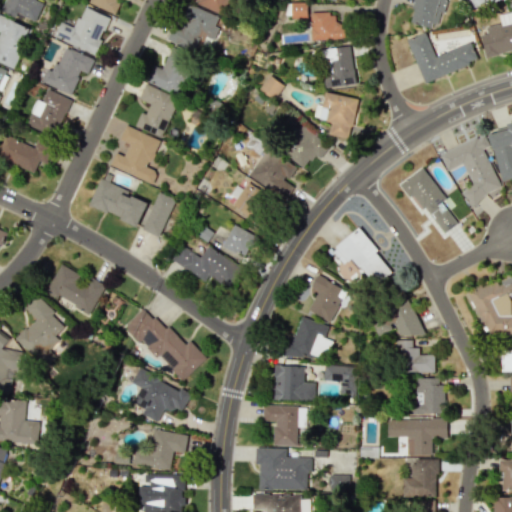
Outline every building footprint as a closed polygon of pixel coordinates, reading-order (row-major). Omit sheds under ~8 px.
[(35,22),(43,3),(36,0),(4,0),(0,9),(0,10),(15,17),(17,13),(35,22)] [(114,14),(119,3),(114,1),(115,0),(88,0),(88,2),(114,14)] [(190,0),(221,13),(226,0),(190,0)] [(447,0),(415,0),(410,22),(435,28),(438,13),(444,14),(447,0)] [(467,0),(471,9),(494,0),(467,0)] [(291,18),(306,18),(306,2),(290,2),(291,18)] [(168,41),(193,52),(201,34),(213,39),(218,27),(214,25),(217,17),(185,3),(168,41)] [(109,17),(83,6),(74,27),(60,21),(54,36),(95,54),(101,40),(100,39),(109,17)] [(511,11),(499,14),(500,23),(486,26),(487,33),(480,34),(485,55),(511,49),(511,11)] [(310,13),(310,40),(345,39),(345,24),(334,24),(334,12),(310,13)] [(0,62),(13,68),(30,28),(0,15),(0,62)] [(407,39),(423,82),(478,61),(470,42),(434,56),(425,32),(407,39)] [(41,82),(70,94),(80,71),(87,74),(94,59),(63,46),(53,71),(46,68),(41,82)] [(320,48),(323,87),(353,85),(350,46),(320,48)] [(161,69),(153,65),(146,80),(177,95),(193,61),(170,51),(161,69)] [(258,88),(273,99),(283,86),(269,75),(258,88)] [(135,126),(162,137),(177,98),(144,84),(138,99),(150,104),(146,114),(140,111),(135,126)] [(70,100),(47,88),(40,101),(37,99),(25,123),(51,137),(70,100)] [(328,134),(349,139),(358,99),(324,92),(321,107),(317,106),(314,118),(331,121),(328,134)] [(500,181),(511,178),(511,121),(506,123),(508,130),(489,134),(500,181)] [(152,183),(157,171),(148,167),(159,139),(125,125),(119,140),(128,144),(123,156),(114,152),(109,165),(152,183)] [(319,158),(329,146),(302,125),(281,152),(303,168),(313,154),(319,158)] [(0,159),(36,175),(46,151),(3,133),(0,139),(0,159)] [(439,153),(446,170),(463,164),(472,185),(462,189),(468,202),(502,188),(480,136),(439,153)] [(248,174),(283,199),(293,185),(287,180),(295,168),(266,148),(248,174)] [(457,224),(442,201),(445,199),(423,167),(404,180),(441,235),(457,224)] [(137,226),(147,202),(128,194),(130,190),(100,177),(88,205),(137,226)] [(235,198),(231,205),(251,218),(267,196),(247,182),(240,191),(235,188),(231,195),(235,198)] [(160,237),(173,198),(156,192),(142,231),(160,237)] [(245,257),(256,235),(232,224),(222,246),(245,257)] [(331,250),(343,264),(352,257),(376,285),(393,271),(358,228),(331,250)] [(199,257),(181,244),(171,259),(204,281),(209,275),(227,287),(240,267),(207,245),(199,257)] [(103,285),(59,264),(45,292),(90,313),(103,285)] [(318,291),(307,309),(327,321),(345,291),(317,274),(310,286),(318,291)] [(466,291),(489,336),(511,333),(511,275),(501,281),(496,280),(486,285),(477,286),(466,291)] [(24,308),(34,318),(15,338),(43,366),(64,345),(54,335),(65,325),(36,296),(24,308)] [(423,331),(410,299),(370,316),(378,336),(395,328),(400,340),(423,331)] [(205,357),(188,340),(182,345),(144,306),(125,325),(181,382),(205,357)] [(298,359),(300,351),(324,360),(331,340),(323,338),(327,326),(298,315),(284,354),(298,359)] [(412,339),(394,340),(395,372),(434,371),(433,354),(418,354),(418,347),(412,347),(412,339)] [(511,370),(511,350),(500,351),(501,371),(511,370)] [(323,380),(339,381),(339,393),(353,394),(355,366),(323,364),(323,380)] [(303,366),(274,365),(273,388),(269,388),(269,399),(314,400),(314,383),(303,382),(303,366)] [(157,422),(164,405),(180,413),(190,394),(137,368),(130,383),(139,387),(132,402),(144,408),(140,414),(157,422)] [(442,378),(415,377),(414,406),(409,406),(409,413),(441,414),(442,378)] [(25,400),(0,399),(0,442),(38,444),(39,421),(24,420),(25,400)] [(305,426),(305,406),(262,405),(262,421),(273,421),(272,445),(297,446),(298,426),(305,426)] [(386,436),(405,436),(405,454),(430,455),(430,436),(447,436),(447,419),(387,419),(386,436)] [(132,463),(169,470),(172,450),(184,452),(187,435),(150,428),(146,450),(135,448),(132,463)] [(308,489),(308,456),(285,456),(285,448),(254,448),(254,463),(258,463),(258,489),(308,489)] [(436,496),(437,459),(412,458),(412,477),(402,477),(402,496),(436,496)] [(511,489),(511,459),(500,459),(500,490),(511,489)] [(142,511),(183,511),(183,497),(182,497),(182,474),(143,474),(143,484),(138,484),(138,504),(143,504),(142,511)] [(348,491),(348,474),(327,474),(328,491),(348,491)] [(298,511),(299,494),(253,494),(252,511),(298,511)] [(493,511),(511,511),(511,496),(493,496),(493,511)] [(433,511),(433,499),(419,500),(418,511),(433,511)]
